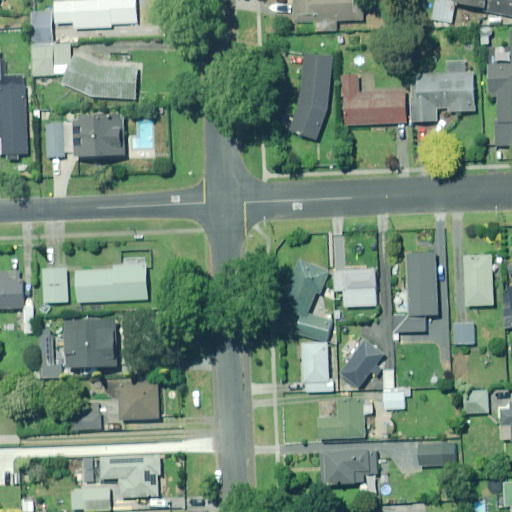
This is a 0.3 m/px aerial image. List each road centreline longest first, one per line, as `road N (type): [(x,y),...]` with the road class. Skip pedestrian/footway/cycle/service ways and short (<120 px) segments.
road 1 (residential): [(224,202),(239,511)]
road 2 (residential): [(224,202),(511,190)]
road 3 (residential): [(0,212),(224,202)]
road 4 (residential): [(214,0),(224,202)]
